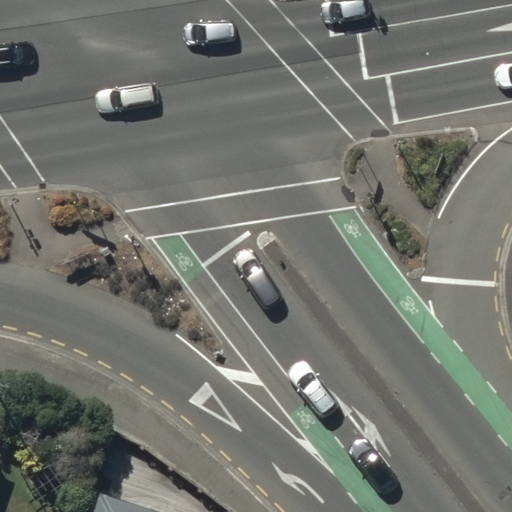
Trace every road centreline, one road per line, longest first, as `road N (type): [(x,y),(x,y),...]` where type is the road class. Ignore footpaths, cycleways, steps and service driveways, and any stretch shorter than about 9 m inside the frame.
road 1 (tertiary): [(467,511),(167,112)]
road 2 (trunk): [(327,511),(225,411),(139,346),(73,315),(0,295)]
road 3 (trunk): [(511,52),(167,112)]
road 4 (trunk): [(511,166),(493,185),(461,257),(470,317),(511,450)]
road 5 (trunk): [(167,112),(0,144)]
road 6 (tertiary): [(167,112),(81,0)]
